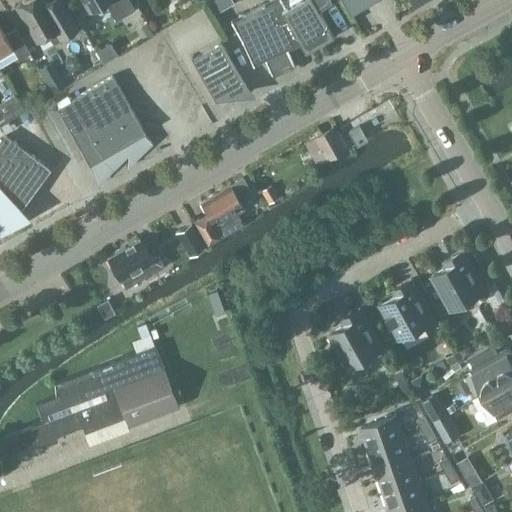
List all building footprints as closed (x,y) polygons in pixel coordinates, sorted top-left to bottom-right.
[(43,0),(27,0),(17,7),(37,41),(49,34),(54,42),(78,28),(61,0),(51,0),(45,4),(43,0)] [(82,0),(89,11),(105,2),(116,20),(135,9),(129,0),(82,0)] [(321,43),(319,41),(332,34),(318,8),(329,0),(297,0),(287,7),(281,0),(280,0),(243,16),(231,22),(241,39),(253,64),(264,59),(271,74),(294,63),(287,48),(300,42),(305,50),(309,47),(309,49),(321,43)] [(0,56),(13,49),(19,59),(30,53),(15,28),(5,34),(0,25),(0,56)] [(108,40),(94,48),(102,61),(115,52),(108,40)] [(221,42),(192,59),(215,101),(234,90),(249,94),(245,87),(247,86),(221,42)] [(113,76),(57,107),(88,160),(90,159),(106,174),(133,147),(139,153),(151,141),(140,130),(143,128),(113,76)] [(0,101),(0,112),(2,116),(21,105),(14,94),(0,101)] [(306,140),(319,162),(345,147),(332,124),(306,140)] [(368,141),(367,139),(360,128),(349,134),(358,148),(368,141)] [(6,135),(0,143),(0,232),(17,222),(13,217),(50,168),(6,135)] [(229,185),(201,201),(207,213),(194,220),(207,244),(242,223),(236,212),(243,208),(238,199),(250,191),(243,178),(230,185),(229,185)] [(266,201),(276,193),(267,181),(257,189),(266,201)] [(203,246),(190,223),(176,232),(189,254),(203,246)] [(139,238),(107,256),(125,287),(164,264),(157,254),(151,258),(139,238)] [(486,291),(463,250),(444,260),(448,267),(432,276),(451,311),(486,291)] [(412,279),(393,289),(397,295),(380,305),(400,339),(435,320),(412,279)] [(373,360),(374,358),(372,355),(383,349),(360,308),(342,318),(345,324),(329,333),(349,368),(360,362),(362,365),(364,365),(365,365),(367,365),(368,365),(369,364),(371,363),(372,362),(373,361),(373,360)] [(484,393),(511,376),(511,361),(511,360),(511,359),(511,352),(508,346),(498,352),(492,343),(468,357),(473,366),(470,368),(484,393)] [(155,344),(54,382),(59,394),(36,403),(43,421),(20,430),(5,435),(9,444),(5,445),(9,454),(82,426),(85,432),(134,414),(137,422),(179,406),(155,344)] [(511,376),(484,393),(498,418),(511,409),(511,376)] [(425,411),(439,404),(431,389),(417,397),(425,411)] [(369,449),(405,437),(397,415),(361,427),(369,449)] [(423,431),(431,427),(424,416),(417,420),(423,431)] [(431,427),(423,431),(429,442),(437,438),(431,427)] [(377,471),(412,458),(405,437),(369,449),(377,471)] [(471,453),(457,457),(463,475),(476,470),(471,453)] [(446,471),(453,467),(447,456),(440,460),(446,471)] [(384,492),(419,480),(412,458),(377,471),(384,492)] [(453,467),(446,471),(452,482),(460,478),(453,467)] [(390,511),(396,511),(427,501),(419,480),(384,492),(390,511)] [(475,510),(482,506),(476,495),(469,499),(475,510)] [(430,511),(427,501),(396,511),(430,511)]
